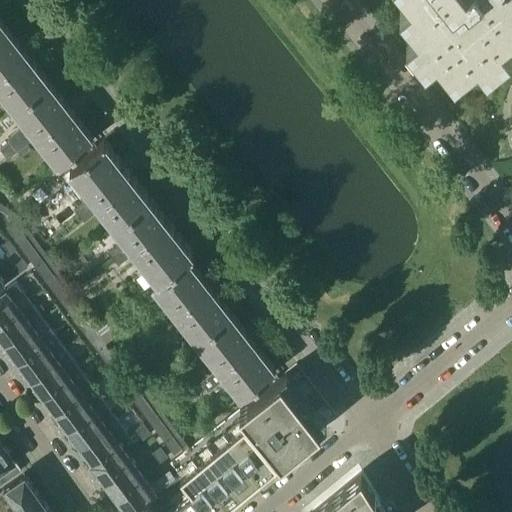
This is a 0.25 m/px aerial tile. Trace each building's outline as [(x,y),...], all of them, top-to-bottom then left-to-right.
[(511,0),(407,0),(400,7),(417,29),(406,38),(425,62),(436,54),(453,77),(477,58),(487,69),(511,50),(502,39),(511,30),(511,0)] [(0,80),(7,89),(4,92),(15,106),(48,80),(4,23),(0,26),(0,80)] [(60,163),(93,136),(48,80),(15,106),(24,118),(20,126),(7,136),(9,140),(0,146),(0,147),(8,157),(18,149),(23,155),(32,148),(27,142),(40,132),(52,146),(49,149),(60,163)] [(83,174),(95,189),(108,205),(104,208),(114,221),(148,194),(103,137),(69,163),(80,177),(83,174)] [(158,276),(187,255),(192,250),(148,194),(114,221),(123,233),(127,230),(130,234),(109,251),(119,263),(127,257),(123,251),(136,241),(151,261),(148,263),(158,276)] [(21,214),(0,200),(0,208),(17,220),(21,214)] [(79,213),(88,206),(83,200),(74,207),(79,213)] [(93,212),(88,206),(79,213),(84,219),(93,212)] [(41,212),(30,220),(37,230),(48,221),(41,212)] [(16,239),(24,232),(14,219),(6,225),(16,239)] [(24,250),(32,244),(24,232),(16,239),(24,250)] [(16,249),(8,239),(1,245),(8,254),(16,249)] [(32,261),(41,255),(32,244),(24,250),(32,261)] [(80,249),(65,260),(74,271),(88,260),(80,249)] [(27,264),(20,255),(13,261),(20,270),(27,264)] [(41,272),(49,266),(41,255),(32,261),(41,272)] [(186,326),(196,339),(231,311),(198,269),(187,255),(158,276),(152,282),(161,294),(165,292),(190,324),(186,326)] [(49,266),(41,272),(49,284),(57,278),(49,266)] [(57,278),(49,284),(57,295),(66,289),(57,278)] [(0,319),(15,308),(29,298),(16,280),(0,292),(0,319)] [(66,306),(74,300),(66,289),(57,295),(66,306)] [(29,298),(15,308),(0,319),(0,335),(3,340),(17,329),(20,333),(43,316),(29,298)] [(74,300),(66,306),(74,317),(82,311),(74,300)] [(155,324),(165,317),(160,310),(150,318),(155,324)] [(82,329),(91,323),(82,311),(74,317),(82,329)] [(210,348),(222,364),(209,374),(204,367),(195,373),(201,380),(188,390),(194,397),(207,387),(209,391),(230,375),(233,379),(230,381),(241,395),(276,368),(231,311),(196,339),(206,351),(210,348)] [(3,340),(17,359),(54,331),(43,316),(20,333),(17,329),(3,340)] [(170,324),(165,317),(155,324),(160,331),(170,324)] [(91,323),(82,329),(91,340),(99,334),(91,323)] [(17,359),(31,377),(45,367),(43,363),(65,347),(54,331),(17,359)] [(99,351),(107,345),(99,334),(91,340),(99,351)] [(107,345),(99,351),(107,362),(115,356),(107,345)] [(31,377),(42,392),(79,365),(65,347),(43,363),(45,367),(31,377)] [(115,356),(107,362),(116,374),(124,368),(115,356)] [(42,392),(54,409),(91,382),(79,365),(42,392)] [(124,385),(132,379),(124,368),(116,374),(124,385)] [(325,420),(287,371),(243,409),(281,457),(321,424),(325,420)] [(132,396),(140,390),(132,379),(124,385),(132,396)] [(54,409),(67,427),(104,399),(91,382),(54,409)] [(140,390),(132,396),(140,408),(149,401),(140,390)] [(67,427),(78,441),(93,430),(95,434),(117,418),(104,399),(67,427)] [(149,401),(140,408),(149,419),(157,413),(149,401)] [(157,413),(149,419),(157,430),(165,424),(157,413)] [(261,474),(277,461),(239,413),(224,426),(261,474)] [(129,433),(117,418),(95,434),(93,430),(78,441),(92,460),(119,441),(129,433)] [(151,432),(144,422),(136,428),(143,438),(151,432)] [(165,441),(174,435),(165,424),(157,430),(165,441)] [(224,426),(209,440),(245,487),(261,474),(224,426)] [(182,446),(174,435),(165,441),(174,453),(182,446)] [(245,487),(209,440),(193,454),(229,500),(245,487)] [(92,460),(106,479),(121,468),(118,465),(130,456),(119,441),(92,460)] [(0,469),(15,459),(3,443),(0,444),(0,483),(0,469)] [(168,455),(161,445),(153,450),(160,460),(168,455)] [(192,487),(212,511),(214,511),(229,500),(193,454),(176,469),(179,473),(191,487),(192,487)] [(117,494),(144,474),(138,465),(130,456),(118,465),(121,468),(106,479),(117,494)] [(0,474),(3,479),(22,467),(17,460),(0,470),(0,474)] [(24,472),(24,473),(3,487),(20,511),(52,511),(51,510),(44,500),(39,494),(24,472)] [(179,473),(156,490),(157,491),(172,511),(212,511),(192,487),(191,487),(179,473)] [(117,494),(130,511),(148,498),(157,491),(156,490),(144,474),(117,494)] [(378,511),(358,480),(318,511),(378,511)] [(0,511),(20,511),(3,487),(0,489),(0,511)] [(172,511),(157,491),(148,498),(130,511),(172,511)]
